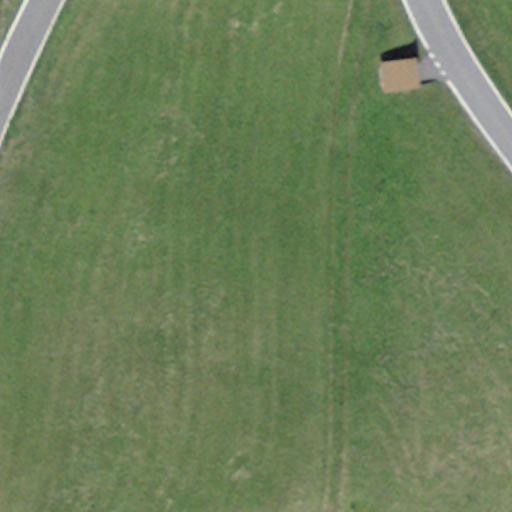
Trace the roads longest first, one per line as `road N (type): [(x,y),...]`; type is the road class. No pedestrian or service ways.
road 1 (track): [(330,511),(343,68),(357,0)]
road 2 (tertiary): [(511,145),(425,0)]
